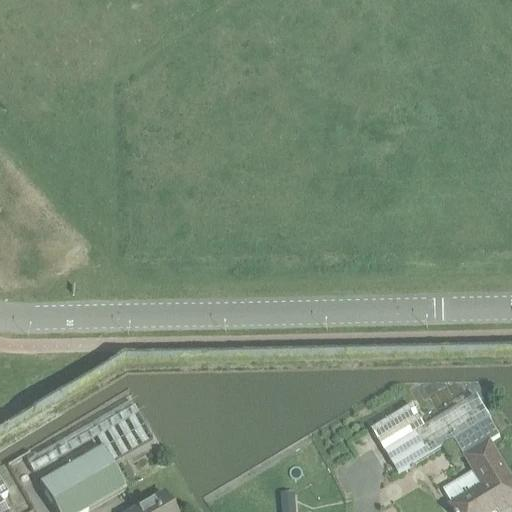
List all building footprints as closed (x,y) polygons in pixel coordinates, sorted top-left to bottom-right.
[(411,408),(372,432),(378,443),(398,476),(456,442),(477,429),(490,421),(476,398),(424,430),(411,408)] [(130,404),(26,464),(32,474),(136,414),(130,404)] [(474,473),(444,492),(452,506),(451,507),(453,511),(498,511),(500,511),(497,506),(511,496),(511,478),(490,443),(500,437),(490,421),(477,429),(456,442),(474,473)] [(87,511),(124,491),(100,449),(38,486),(53,511),(87,511)] [(172,511),(162,495),(131,511),(172,511)]
